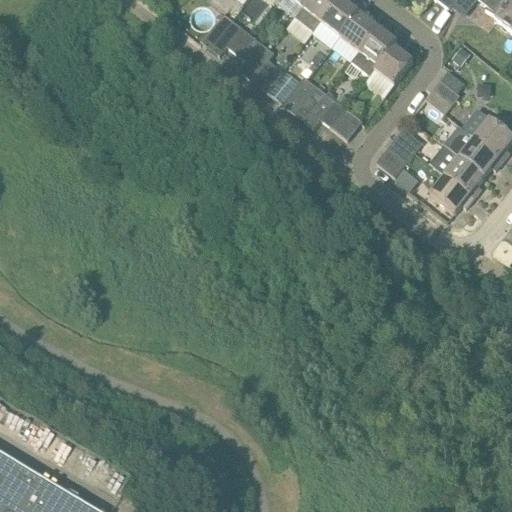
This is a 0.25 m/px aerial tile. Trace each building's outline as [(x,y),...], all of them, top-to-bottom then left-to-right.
[(294,0),(306,9),(312,0),(294,0)] [(312,0),(306,9),(296,22),(314,36),(324,23),(341,0),(312,0)] [(347,0),(341,0),(324,23),(342,38),(359,16),(349,8),(352,4),(347,0)] [(422,13),(430,2),(427,0),(411,0),(409,3),(422,13)] [(433,0),(448,12),(458,0),(433,0)] [(511,10),(498,0),(476,0),(476,1),(487,10),(485,12),(497,22),(496,23),(511,34),(511,10)] [(511,0),(498,0),(511,10),(511,0)] [(359,16),(342,38),(362,53),(382,28),(374,21),(370,25),(359,16)] [(228,51),(243,32),(224,17),(202,46),(221,60),(228,51)] [(382,28),(362,53),(352,66),(371,80),(376,73),(397,46),(386,37),(389,33),(382,28)] [(237,58),(252,40),(243,32),(228,51),(237,58)] [(247,66),(262,47),(252,40),(237,58),(247,66)] [(397,46),(376,73),(395,88),(413,65),(401,56),(405,52),(397,46)] [(262,47),(247,66),(240,75),(267,97),(284,75),(269,64),(274,57),(270,54),(262,47)] [(461,70),(471,57),(462,50),(452,63),(461,70)] [(295,118),(317,90),(304,80),(282,109),(295,118)] [(433,94),(452,109),(460,99),(441,84),(433,94)] [(305,126),(327,98),(317,90),(295,118),(305,126)] [(452,109),(433,94),(426,104),(445,119),(452,109)] [(327,98),(305,126),(315,133),(321,124),(336,105),(327,98)] [(336,105),(321,124),(348,144),(363,125),(336,105)] [(462,132),(503,165),(509,157),(505,154),(511,144),(511,140),(490,123),(477,113),(462,132)] [(444,149),(484,180),(492,170),(497,174),(503,165),(462,132),(459,130),(444,149)] [(414,156),(396,142),(395,142),(389,150),(407,165),(414,156)] [(446,180),(474,203),(480,195),(475,192),(484,180),(444,149),(429,167),(446,180)] [(377,167),(395,181),(407,165),(389,150),(381,161),(377,167)] [(414,192),(420,181),(404,173),(399,185),(414,192)] [(474,203),(446,180),(430,200),(454,219),(463,208),(467,211),(474,203)] [(272,212),(263,198),(243,211),(251,225),(272,212)] [(85,511),(0,460),(0,511),(85,511)]
